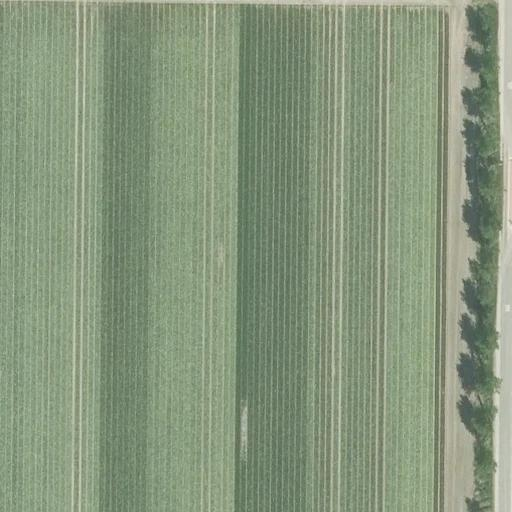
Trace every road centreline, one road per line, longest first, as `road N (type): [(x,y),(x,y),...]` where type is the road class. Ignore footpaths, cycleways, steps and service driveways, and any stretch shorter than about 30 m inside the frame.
road 1 (unclassified): [(503,511),(511,261)]
road 2 (unclassified): [(511,126),(510,0)]
